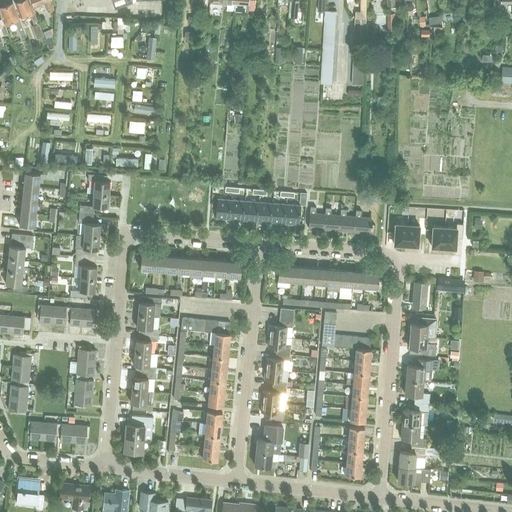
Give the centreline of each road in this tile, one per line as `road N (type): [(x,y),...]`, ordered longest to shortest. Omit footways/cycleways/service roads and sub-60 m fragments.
road 1 (residential): [(237,481),(259,240)]
road 2 (residential): [(380,494),(397,260)]
road 3 (residential): [(380,494),(237,481)]
road 4 (residential): [(397,260),(382,250),(259,240)]
road 5 (residential): [(511,511),(380,494)]
road 6 (residential): [(237,481),(106,468)]
road 7 (residential): [(259,240),(128,237)]
road 8 (residential): [(106,468),(117,341)]
